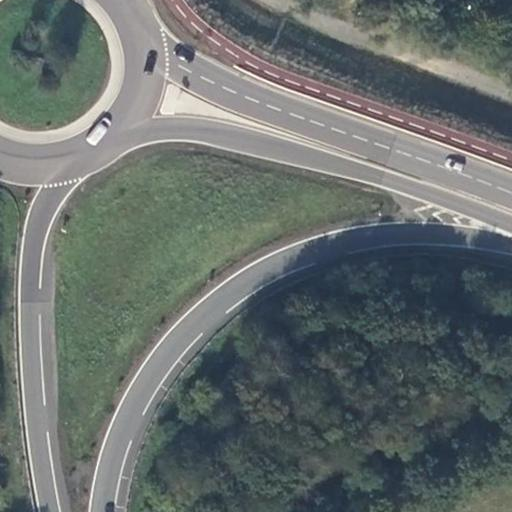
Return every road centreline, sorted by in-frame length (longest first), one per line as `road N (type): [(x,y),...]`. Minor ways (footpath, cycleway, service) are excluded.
road 1 (trunk): [(104,511),(124,430),(149,382),(177,343),(234,291),(273,267),(350,241),(455,235),(511,245)]
road 2 (secondary): [(121,139),(176,129),(266,143),(511,224)]
road 3 (secondary): [(511,195),(251,100),(151,45)]
road 4 (trunk): [(48,511),(30,285),(35,239),(67,171)]
